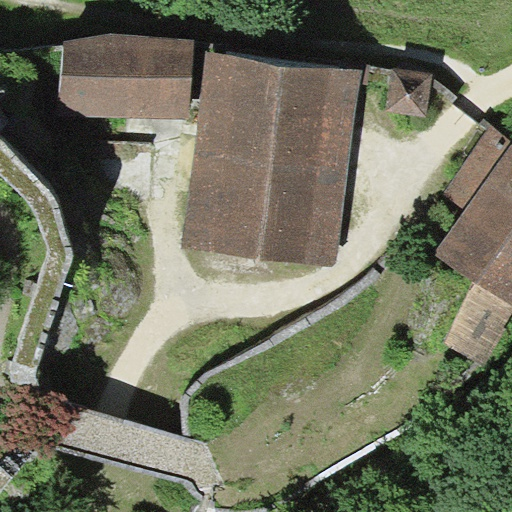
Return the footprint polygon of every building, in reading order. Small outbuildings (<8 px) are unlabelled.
[(185,26),(63,24),(63,38),(60,102),(184,105),(185,26)] [(352,49),(200,29),(174,226),(326,246),(352,49)] [(430,61),(393,56),(387,106),(425,110),(430,61)] [(511,140),(493,126),(447,187),(460,199),(435,238),(473,263),(511,289),(511,140)] [(511,298),(511,289),(473,263),(443,332),(485,354),(511,298)]
